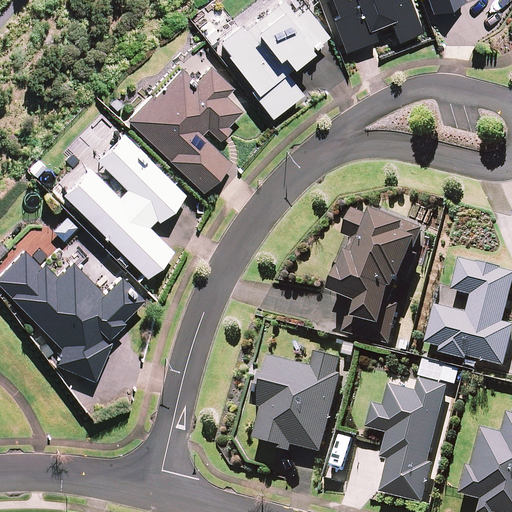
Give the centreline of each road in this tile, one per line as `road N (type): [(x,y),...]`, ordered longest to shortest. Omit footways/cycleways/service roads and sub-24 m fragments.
road 1 (residential): [(332,138),(253,215),(215,277),(155,486)]
road 2 (residential): [(332,138),(374,106),(426,86),(511,107)]
road 3 (residential): [(0,471),(155,486)]
road 4 (residential): [(451,158),(332,138)]
